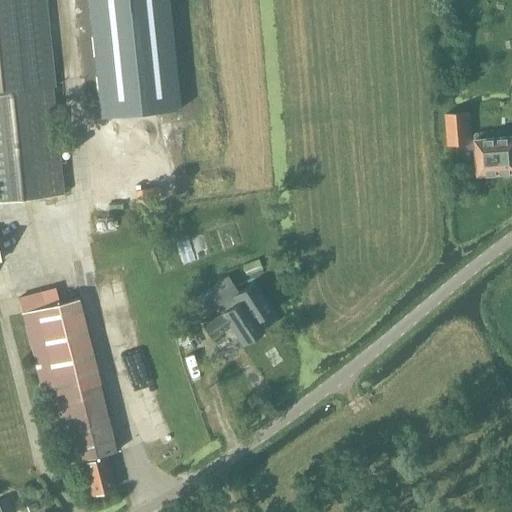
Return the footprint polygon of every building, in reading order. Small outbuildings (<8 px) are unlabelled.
[(43,0),(0,0),(0,202),(64,195),(43,0)] [(183,129),(168,0),(88,0),(103,137),(183,129)] [(451,148),(474,146),(471,114),(448,116),(451,148)] [(481,178),(511,175),(511,174),(511,135),(477,139),(481,178)] [(228,277),(194,299),(205,316),(218,308),(239,293),(228,277)] [(222,314),(203,327),(211,339),(230,327),(243,346),(264,331),(258,322),(274,311),(255,282),(239,293),(218,308),(222,314)] [(61,465),(116,450),(79,298),(22,313),(61,465)] [(91,493),(115,487),(106,456),(83,462),(91,493)] [(0,500),(0,511),(14,511),(8,497),(0,500)]
